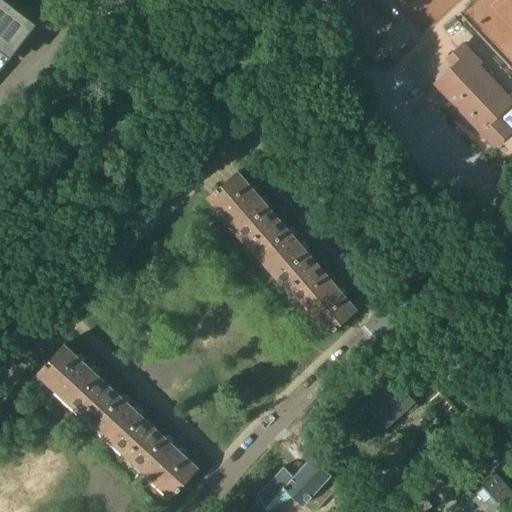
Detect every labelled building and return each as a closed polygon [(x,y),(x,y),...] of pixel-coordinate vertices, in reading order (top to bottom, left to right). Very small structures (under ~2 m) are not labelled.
[(0,0),(0,68),(39,19),(14,0),(0,0)] [(436,81),(483,130),(511,102),(511,101),(473,60),(476,57),(464,44),(450,57),(455,63),(436,81)] [(208,195),(248,241),(278,216),(238,170),(208,195)] [(248,241),(287,287),(317,262),(278,216),(248,241)] [(317,262),(287,287),(327,334),(356,308),(317,262)] [(83,413),(109,384),(65,343),(38,371),(83,413)] [(389,423),(406,408),(409,411),(418,403),(414,400),(415,399),(397,378),(378,395),(377,394),(361,409),(380,436),(391,426),(389,423)] [(127,454),(154,425),(109,384),(83,413),(127,454)] [(198,466),(179,448),(154,425),(127,454),(172,496),(198,466)] [(441,429),(419,449),(434,465),(456,446),(441,429)] [(314,511),(343,481),(325,465),(335,454),(319,439),(308,451),(312,455),(293,476),(284,465),(258,494),(268,510),(294,495),(312,511),(314,511)] [(472,494),(473,495),(462,505),(468,511),(509,511),(508,510),(511,506),(511,490),(495,470),(482,481),(485,484),(472,494)] [(425,511),(433,506),(426,497),(417,487),(416,488),(406,496),(419,511),(425,511)]
